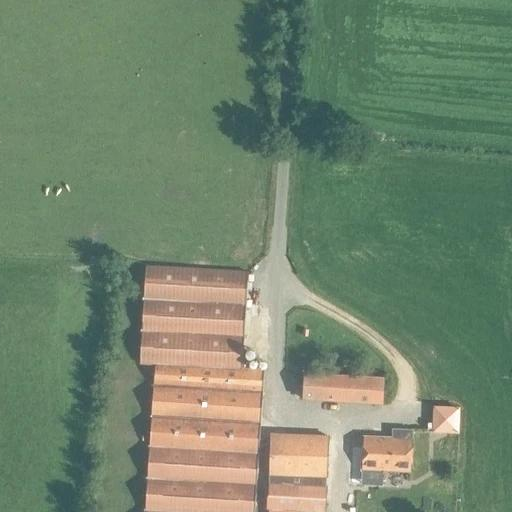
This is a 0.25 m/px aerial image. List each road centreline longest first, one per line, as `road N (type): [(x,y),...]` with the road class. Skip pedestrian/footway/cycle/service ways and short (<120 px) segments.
road 1 (unknown): [(276,267),(281,388),(297,406),(339,418),(401,415),(408,405),(406,362),(384,333)]
road 2 (unknown): [(384,333),(276,267)]
